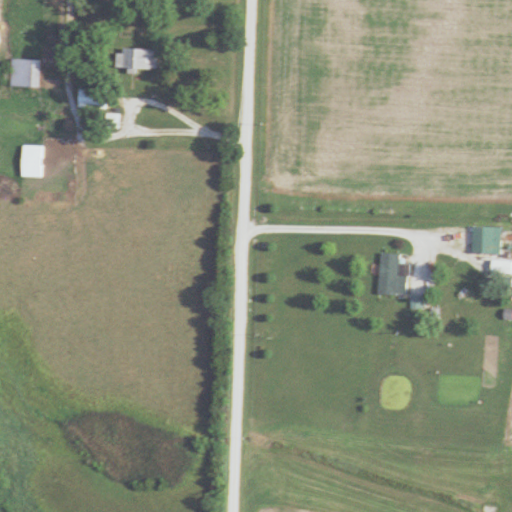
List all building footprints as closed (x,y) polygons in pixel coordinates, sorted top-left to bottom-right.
[(157,50),(117,50),(117,70),(157,70),(157,50)] [(41,61),(11,60),(10,88),(40,89),(41,61)] [(22,179),(41,179),(41,147),(22,147),(22,179)] [(501,255),(501,227),(473,227),(473,255),(501,255)] [(407,296),(408,264),(401,264),(401,254),(380,254),(379,295),(407,296)]
